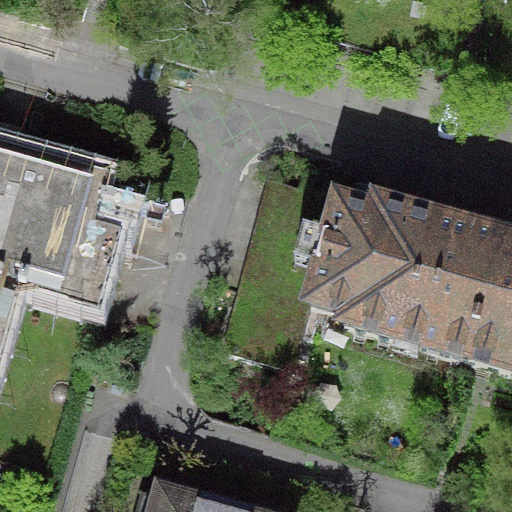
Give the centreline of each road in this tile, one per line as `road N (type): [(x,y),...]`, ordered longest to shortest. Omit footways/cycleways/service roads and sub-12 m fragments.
road 1 (residential): [(237,121),(164,382),(169,409),(206,442),(449,511)]
road 2 (residential): [(237,121),(511,197)]
road 3 (residential): [(0,52),(237,121)]
